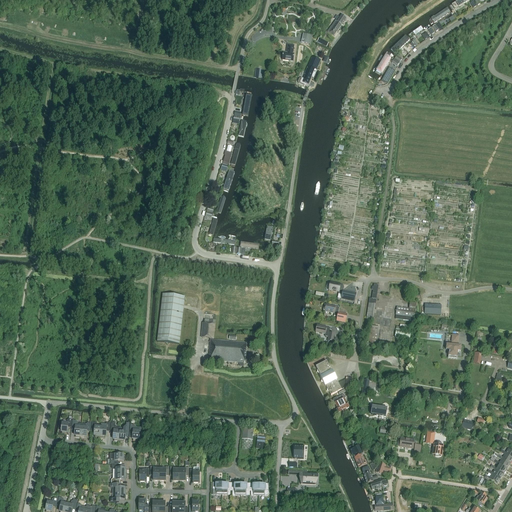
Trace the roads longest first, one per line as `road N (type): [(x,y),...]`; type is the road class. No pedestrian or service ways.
road 1 (residential): [(278,265),(201,254),(194,244),(244,45)]
road 2 (unclassified): [(40,440),(49,402),(239,421)]
road 3 (unclassified): [(355,351),(366,279),(451,293),(511,289)]
road 4 (residential): [(278,265),(304,100)]
road 5 (residential): [(295,413),(273,355),(278,265)]
road 6 (residential): [(497,0),(413,54),(391,89)]
road 7 (residential): [(133,491),(133,450),(40,440)]
